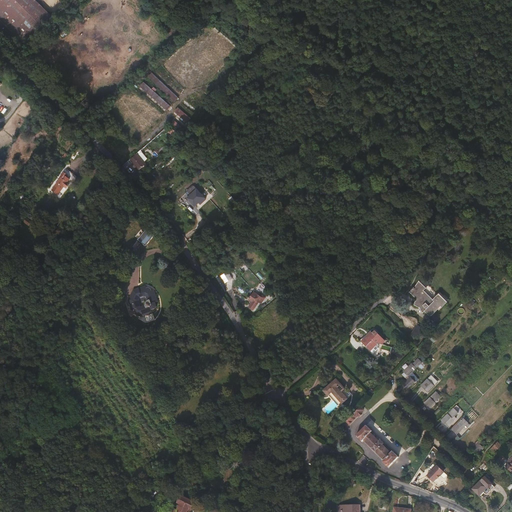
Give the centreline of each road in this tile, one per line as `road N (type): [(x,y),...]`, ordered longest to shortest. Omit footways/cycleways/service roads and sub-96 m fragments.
road 1 (unclassified): [(0,53),(165,223),(277,392)]
road 2 (unknown): [(465,472),(391,399),(352,428),(366,453),(360,464)]
road 3 (residential): [(136,511),(183,461),(277,392)]
road 4 (secondary): [(465,511),(309,438)]
road 5 (unclassified): [(377,291),(277,392)]
